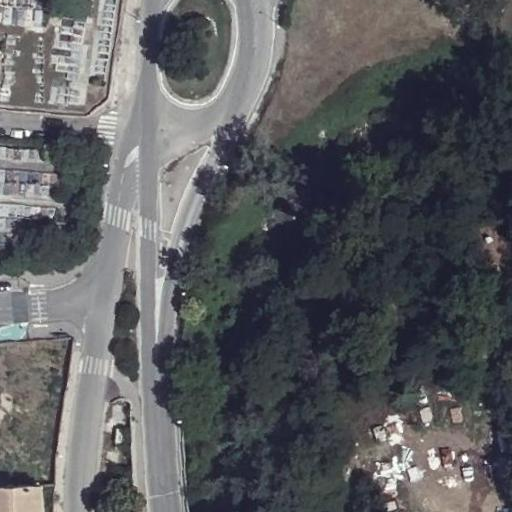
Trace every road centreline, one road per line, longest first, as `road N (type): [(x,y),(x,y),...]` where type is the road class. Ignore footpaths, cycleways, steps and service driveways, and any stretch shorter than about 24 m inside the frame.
road 1 (tertiary): [(156,372),(180,237),(233,110)]
road 2 (tertiary): [(141,130),(156,372)]
road 3 (unclassified): [(105,304),(80,511)]
road 4 (unclassified): [(141,130),(125,173),(105,304)]
road 5 (unclassified): [(0,124),(141,130)]
road 6 (tertiary): [(167,511),(156,372)]
road 7 (tertiary): [(150,0),(141,130)]
